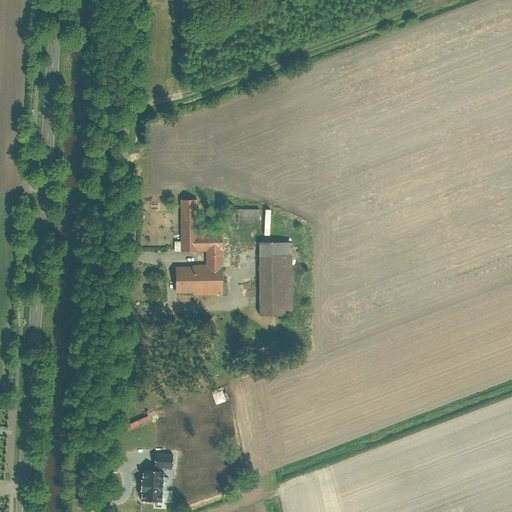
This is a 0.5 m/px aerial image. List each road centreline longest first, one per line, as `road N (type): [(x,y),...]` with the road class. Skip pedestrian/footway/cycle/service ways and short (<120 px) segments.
road 1 (residential): [(98,511),(133,0)]
road 2 (tertiary): [(22,511),(56,0)]
road 3 (track): [(126,112),(447,0)]
road 4 (unknown): [(111,314),(318,325)]
